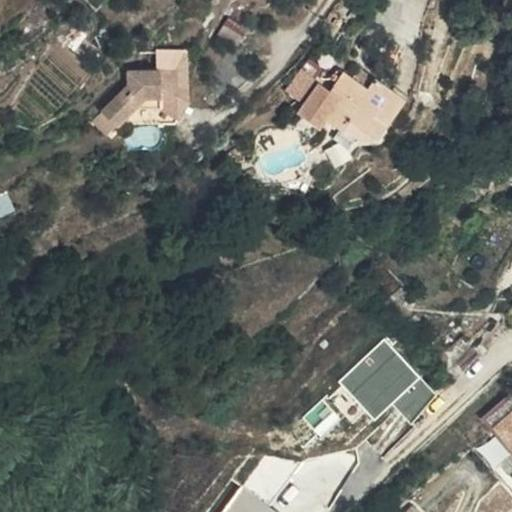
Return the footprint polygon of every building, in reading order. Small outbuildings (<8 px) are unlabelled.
[(132,78),(107,106),(121,119),(137,102),(152,102),(177,82),(179,80),(180,62),(132,63),(132,78)] [(191,96),(191,62),(179,80),(178,90),(191,96)] [(191,62),(180,62),(179,80),(191,62)] [(307,97),(315,73),(298,68),(290,92),(307,97)] [(386,128),(407,100),(378,79),(370,89),(346,73),(332,92),(319,83),(300,111),(319,124),(325,117),(337,125),(343,117),(361,129),(370,118),(386,128)] [(178,90),(179,80),(177,82),(152,102),(170,101),(185,108),(191,96),(178,90)] [(150,103),(121,119),(181,120),(185,108),(170,101),(152,102),(150,103)] [(150,103),(152,102),(137,102),(121,119),(150,103)] [(121,119),(107,106),(95,116),(107,128),(121,119)] [(370,118),(361,129),(378,140),(386,128),(370,118)] [(121,119),(107,128),(110,132),(121,119)] [(493,341),(502,328),(478,324),(474,337),(493,341)] [(415,420),(438,392),(387,339),(343,381),(378,417),(397,400),(415,420)] [(511,395),(488,416),(511,444),(511,395)] [(284,511),(246,484),(225,511),(284,511)]
